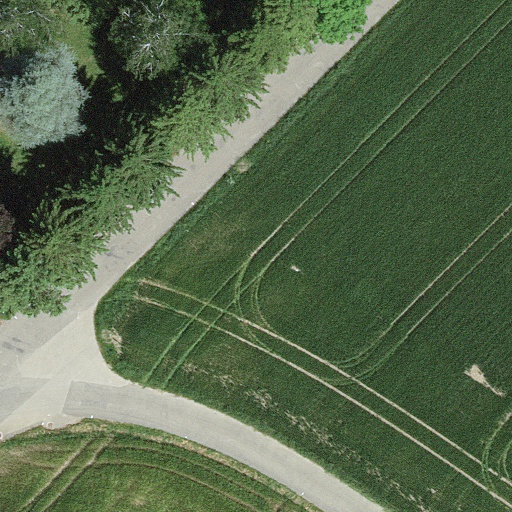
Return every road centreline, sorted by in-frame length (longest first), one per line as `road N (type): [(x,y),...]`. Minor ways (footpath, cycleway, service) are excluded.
road 1 (unclassified): [(391,0),(22,367)]
road 2 (unclassified): [(22,367),(237,436),(346,511)]
